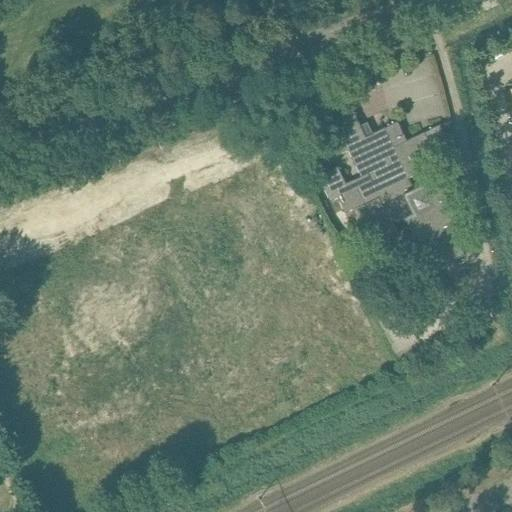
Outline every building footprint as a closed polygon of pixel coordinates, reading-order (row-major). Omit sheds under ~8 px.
[(334,169),(314,179),(326,204),(334,201),(341,216),(349,212),(358,232),(366,228),(375,247),(395,237),(390,226),(400,221),(415,252),(420,249),(421,252),(429,249),(427,246),(431,244),(442,267),(456,260),(459,268),(474,261),(464,241),(456,245),(448,226),(455,223),(444,200),(452,196),(442,176),(412,191),(407,180),(418,175),(409,155),(444,139),(451,135),(448,121),(438,126),(407,141),(398,122),(385,128),(372,134),(366,137),(360,126),(353,110),(333,120),(338,132),(327,137),(336,157),(348,151),(360,177),(342,186),(334,169)] [(107,215),(96,221),(116,263),(114,265),(121,279),(125,277),(132,291),(127,293),(134,308),(139,305),(146,319),(141,321),(148,336),(153,333),(159,347),(154,349),(161,364),(166,362),(173,375),(168,377),(182,407),(316,343),(302,313),(297,315),(290,301),(295,299),(288,285),(283,288),(277,274),(282,271),(275,257),(270,259),(263,246),(268,243),(261,229),(256,231),(250,218),(255,215),(248,200),(245,202),(224,159),(213,164),(210,160),(195,167),(196,168),(185,174),(182,169),(168,175),(167,173),(143,185),(144,187),(129,194),(132,199),(121,204),(121,203),(105,210),(107,215)] [(288,245),(297,269),(318,261),(303,222),(268,235),(274,251),(288,245)] [(0,363),(40,447),(35,450),(46,472),(115,439),(105,418),(113,415),(105,398),(92,404),(13,240),(0,245),(0,363)] [(292,374),(300,392),(332,379),(324,361),(292,374)]
